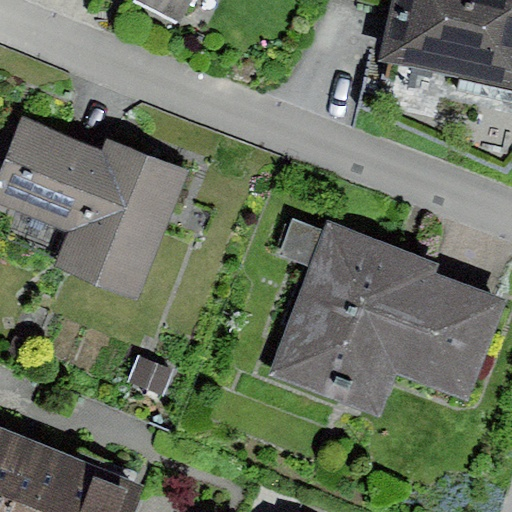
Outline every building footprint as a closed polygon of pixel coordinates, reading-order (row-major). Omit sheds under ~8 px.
[(197,0),(145,0),(186,21),(197,0)] [(511,0),(392,0),(381,53),(511,80),(511,0)] [(104,141),(18,106),(0,150),(0,198),(66,224),(50,263),(139,298),(192,162),(109,129),(104,141)] [(313,259),(322,216),(293,210),(284,253),(313,259)] [(511,294),(330,222),(269,373),(378,416),(395,374),(468,404),(511,294)] [(139,352),(129,377),(163,391),(173,365),(139,352)] [(0,511),(32,434),(0,421),(0,511)] [(32,434),(0,511),(137,511),(151,481),(32,434)]
